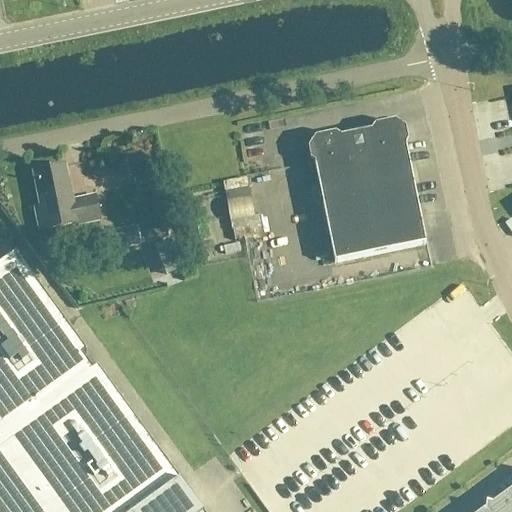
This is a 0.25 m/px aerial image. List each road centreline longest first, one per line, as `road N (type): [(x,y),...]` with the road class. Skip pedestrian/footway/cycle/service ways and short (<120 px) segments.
road 1 (unclassified): [(0,152),(446,56)]
road 2 (unclassified): [(511,306),(471,216),(446,56)]
road 3 (tertiary): [(0,44),(216,0)]
